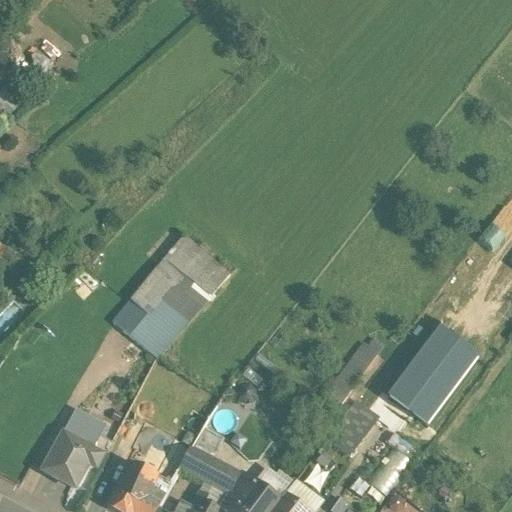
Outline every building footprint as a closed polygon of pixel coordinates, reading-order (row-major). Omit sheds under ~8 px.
[(511,197),(482,239),(498,249),(511,229),(511,197)] [(164,262),(112,327),(156,364),(229,279),(183,241),(165,263),(164,262)] [(389,401),(427,428),(479,357),(440,329),(389,401)] [(341,378),(356,387),(377,354),(361,345),(341,378)] [(273,393),(260,383),(255,389),(269,399),(273,393)] [(253,398),(247,403),(246,407),(247,413),(254,417),(262,416),(266,410),(265,404),(260,399),(253,398)] [(349,413),(327,442),(350,459),(363,441),(360,439),(368,427),(349,413)] [(101,431),(75,416),(62,439),(91,455),(95,447),(93,446),(101,431)] [(91,455),(62,439),(42,475),(74,493),(88,468),(94,457),(93,456),(91,455)] [(191,451),(179,446),(168,464),(180,471),(191,451)] [(144,456),(136,452),(123,479),(149,491),(165,456),(147,448),(144,456)] [(240,477),(191,451),(180,471),(229,497),(240,477)] [(103,459),(93,454),(93,456),(94,457),(88,468),(95,473),(103,459)] [(365,482),(381,496),(400,475),(384,461),(365,482)] [(291,490),(266,471),(254,487),(279,506),(284,500),(291,490)] [(229,497),(222,511),(233,511),(251,489),(243,478),(240,476),(240,477),(229,497)] [(149,491),(123,479),(115,497),(107,510),(110,511),(156,511),(159,508),(145,500),(149,491)] [(233,511),(274,511),(279,506),(254,487),(253,486),(233,511)] [(201,496),(191,511),(201,511),(208,501),(201,496)] [(300,511),(284,500),(279,506),(274,511),(300,511)]
